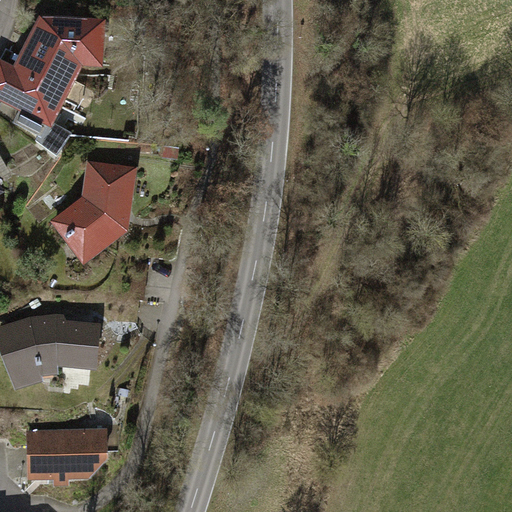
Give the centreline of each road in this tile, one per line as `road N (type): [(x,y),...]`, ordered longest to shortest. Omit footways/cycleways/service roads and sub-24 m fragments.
road 1 (secondary): [(197,511),(240,371),(266,233),(279,0)]
road 2 (track): [(233,393),(274,360),(308,310),(362,180),(408,114),(511,74)]
